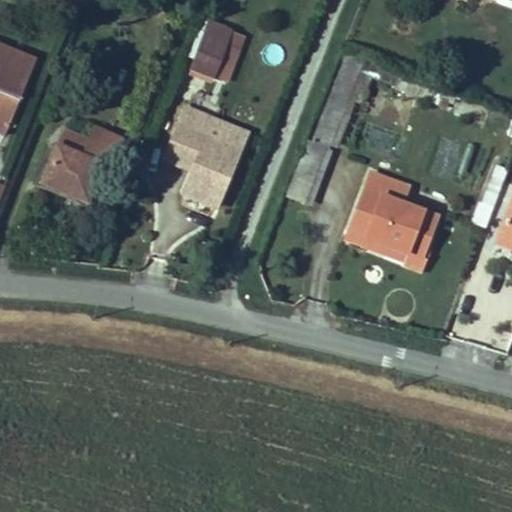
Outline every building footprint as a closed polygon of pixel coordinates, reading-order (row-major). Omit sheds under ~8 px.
[(230,31),(208,23),(191,70),(213,78),(230,31)] [(243,36),(230,31),(213,78),(226,83),(243,36)] [(0,133),(5,136),(36,61),(0,46),(0,133)] [(213,78),(191,70),(189,75),(211,83),(213,78)] [(221,124),(185,109),(183,113),(214,125),(209,137),(215,140),(221,124)] [(246,135),(221,124),(215,140),(209,137),(214,125),(183,113),(166,153),(194,165),(191,172),(184,188),(218,202),(246,135)] [(80,158),(55,147),(40,184),(85,202),(92,186),(101,190),(122,141),(92,128),(86,142),(80,158)] [(62,132),(55,147),(80,158),(86,142),(62,132)] [(331,148),(310,140),(289,190),(311,199),(331,148)] [(164,160),(191,172),(194,165),(166,153),(164,160)] [(398,185),(369,174),(348,232),(405,253),(402,261),(400,266),(420,274),(434,236),(428,234),(435,218),(401,205),(392,202),(398,185)] [(407,188),(398,185),(392,202),(401,205),(407,188)] [(182,194),(216,208),(218,202),(184,188),(182,194)] [(511,204),(497,244),(511,249),(511,204)] [(405,253),(348,232),(344,240),(402,261),(405,253)]
